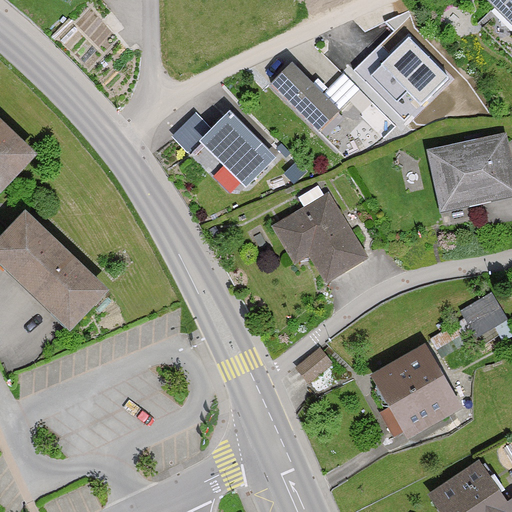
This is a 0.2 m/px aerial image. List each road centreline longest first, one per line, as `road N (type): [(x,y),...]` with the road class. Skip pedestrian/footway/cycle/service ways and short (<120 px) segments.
road 1 (residential): [(252,391),(382,291),(511,260)]
road 2 (secondary): [(117,148),(199,278),(252,391)]
road 3 (residential): [(153,110),(389,0)]
road 4 (secondary): [(0,31),(117,148)]
road 5 (residential): [(277,452),(151,511)]
